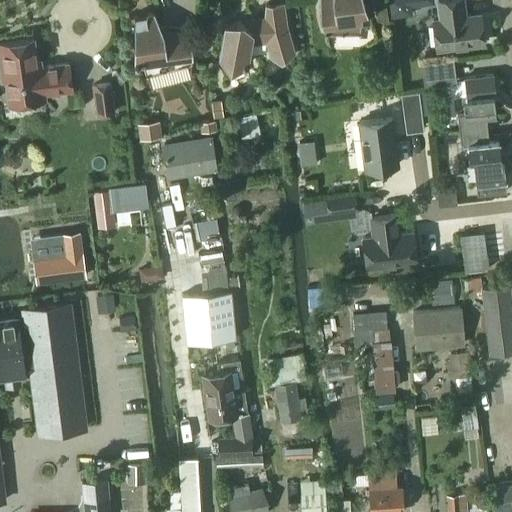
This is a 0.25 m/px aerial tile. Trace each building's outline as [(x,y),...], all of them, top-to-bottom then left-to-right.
[(368,15),(363,0),(319,0),(320,17),(325,33),(360,33),(361,18),(368,15)] [(387,0),(389,18),(412,14),(411,6),(434,3),(433,0),(387,0)] [(464,16),(462,0),(438,0),(440,19),(433,20),(436,48),(484,41),(480,14),(464,16)] [(285,24),(282,1),(266,3),(265,17),(225,22),(219,56),(230,69),(243,64),(247,64),(248,60),(246,59),(249,42),(266,40),(271,56),(281,61),(294,52),(285,24)] [(134,15),(133,60),(141,61),(146,75),(191,63),(191,47),(186,27),(162,30),(154,12),(134,15)] [(33,38),(0,42),(0,43),(1,43),(4,64),(0,64),(2,80),(6,79),(9,103),(44,98),(43,92),(71,88),(68,63),(37,67),(33,38)] [(452,60),(422,63),(424,81),(454,77),(452,60)] [(457,114),(459,129),(487,126),(485,112),(495,111),(493,91),(495,91),(493,74),(464,77),(466,102),(463,102),(464,114),(457,114)] [(113,112),(109,82),(93,84),(97,114),(113,112)] [(419,91),(401,93),(404,120),(422,118),(422,114),(419,91)] [(223,114),(221,99),(211,100),(213,115),(223,114)] [(276,111),(256,115),(260,132),(280,128),(276,111)] [(260,133),(260,132),(256,115),(256,113),(236,117),(240,138),(260,133)] [(399,164),(393,115),(358,120),(364,169),(399,164)] [(158,119),(138,122),(141,138),(160,136),(158,119)] [(214,119),(200,121),(201,130),(215,128),(214,119)] [(488,140),(487,126),(459,129),(460,145),(468,144),(469,155),(472,155),(475,179),(485,178),(492,184),(498,177),(505,176),(503,159),(500,159),(498,139),(488,140)] [(216,167),(210,136),(164,144),(169,175),(216,167)] [(156,138),(141,141),(147,177),(150,177),(153,195),(157,220),(172,217),(171,216),(167,193),(164,174),(163,174),(156,138)] [(313,138),(297,141),(301,166),(317,163),(313,138)] [(282,166),(278,153),(258,158),(262,171),(282,166)] [(454,183),(436,185),(439,205),(456,203),(454,183)] [(109,188),(94,190),(98,226),(114,224),(109,188)] [(180,191),(167,193),(171,216),(184,214),(180,191)] [(356,192),(304,198),(305,214),(357,208),(356,192)] [(205,219),(202,207),(188,210),(191,222),(205,219)] [(216,217),(214,207),(204,209),(206,219),(216,217)] [(400,231),(398,213),(370,216),(372,234),(362,235),(365,266),(418,260),(415,230),(400,231)] [(284,228),(283,219),(271,219),(271,229),(284,228)] [(79,231),(31,238),(37,281),(85,275),(79,231)] [(162,264),(138,268),(141,281),(164,277),(162,264)] [(319,273),(307,274),(308,286),(321,285),(319,273)] [(483,284),(482,277),(466,279),(468,292),(483,290),(490,349),(511,346),(511,293),(510,281),(483,284)] [(431,291),(453,290),(452,278),(430,281),(431,291)] [(229,289),(181,294),(186,342),(236,337),(231,289),(229,289)] [(454,303),(453,290),(431,291),(432,304),(454,303)] [(113,292),(96,295),(98,312),(115,310),(113,292)] [(17,318),(0,319),(0,501),(3,501),(0,474),(0,375),(5,375),(6,385),(20,384),(18,373),(24,372),(23,370),(31,369),(40,433),(84,427),(68,301),(23,307),(25,319),(17,320),(17,318)] [(464,343),(460,306),(412,310),(413,323),(415,347),(464,343)] [(134,317),(120,319),(121,328),(135,327),(134,317)] [(354,329),(353,329),(355,345),(361,345),(372,344),(374,367),(374,369),(376,391),(395,389),(393,377),(398,376),(397,369),(393,369),(389,326),(387,326),(354,329)] [(470,375),(467,350),(449,352),(450,359),(446,360),(448,378),(470,375)] [(302,352),(265,358),(269,384),(273,383),(274,389),(276,402),(279,421),(302,417),(300,409),(306,408),(304,396),(298,397),(295,379),(306,378),(302,352)] [(218,371),(203,374),(210,417),(210,418),(231,415),(234,435),(218,436),(218,437),(219,454),(251,452),(251,436),(252,435),(248,411),(247,411),(239,358),(216,361),(218,371)] [(394,407),(393,393),(376,395),(378,409),(394,407)] [(478,426),(475,402),(459,404),(463,428),(478,426)] [(318,427),(310,429),(312,441),(320,439),(318,427)] [(312,456),(311,446),(285,447),(286,458),(312,456)] [(263,463),(262,453),(215,455),(216,466),(263,463)] [(199,511),(197,456),(178,457),(181,511),(199,511)] [(145,483),(144,464),(126,465),(127,483),(145,483)] [(395,485),(394,470),(369,472),(371,511),(384,511),(403,511),(401,484),(395,485)] [(109,497),(107,480),(82,482),(83,500),(109,497)] [(511,506),(511,483),(490,487),(492,511),(510,511),(510,507),(511,506)] [(248,491),(246,485),(232,488),(233,494),(229,495),(232,511),(265,511),(261,488),(248,491)] [(326,511),(325,491),(300,492),(301,511),(326,511)] [(447,511),(461,510),(460,493),(446,494),(447,511)] [(109,511),(109,497),(83,500),(84,511),(109,511)] [(350,511),(349,498),(338,499),(338,511),(350,511)]
